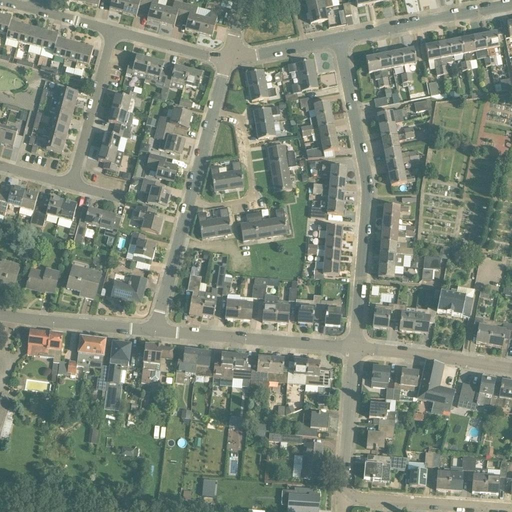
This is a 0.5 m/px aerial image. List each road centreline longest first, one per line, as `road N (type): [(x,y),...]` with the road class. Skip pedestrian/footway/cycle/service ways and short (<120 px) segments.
road 1 (residential): [(355,349),(365,175),(336,41)]
road 2 (residential): [(355,349),(152,332)]
road 3 (residential): [(336,41),(511,5)]
road 4 (residential): [(70,194),(113,32)]
road 5 (residential): [(511,509),(345,499)]
road 6 (residential): [(214,114),(237,123),(253,199),(214,208),(193,203)]
road 7 (residential): [(511,371),(355,349)]
road 8 (residential): [(152,332),(0,314)]
road 9 (residential): [(345,499),(355,349)]
road 10 (residential): [(152,332),(193,203)]
